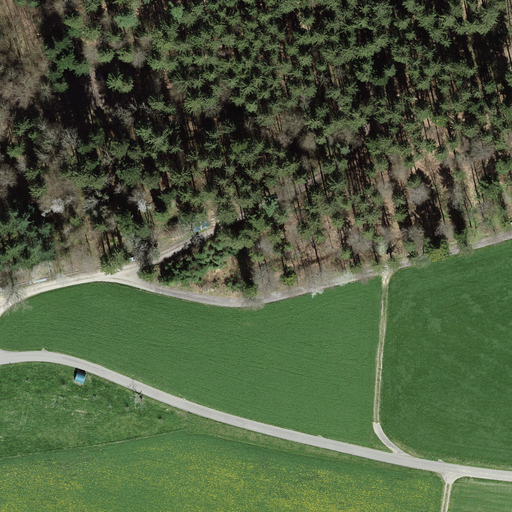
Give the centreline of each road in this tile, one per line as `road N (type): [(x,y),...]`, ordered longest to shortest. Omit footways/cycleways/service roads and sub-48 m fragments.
road 1 (unclassified): [(0,360),(50,356),(256,426),(411,463),(511,476)]
road 2 (track): [(0,304),(103,276),(208,301),(255,302),(511,236)]
road 3 (track): [(404,0),(378,68),(372,112),(349,154),(229,222),(103,276)]
road 4 (track): [(384,274),(376,422),(411,463)]
road 5 (track): [(0,93),(65,115),(83,99),(85,79),(49,0)]
